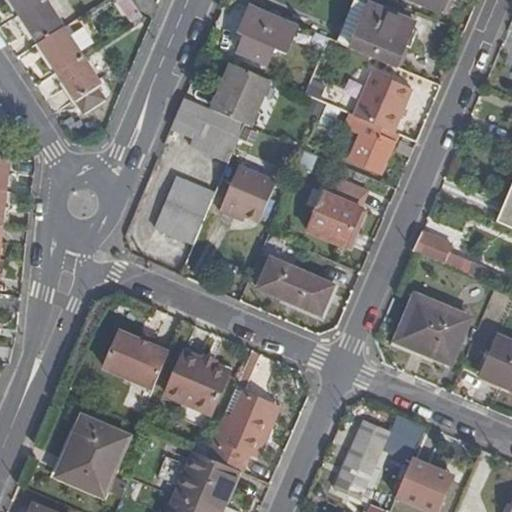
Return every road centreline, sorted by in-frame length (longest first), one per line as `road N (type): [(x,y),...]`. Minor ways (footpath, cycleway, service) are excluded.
road 1 (residential): [(500,0),(342,367)]
road 2 (residential): [(70,264),(122,272),(342,367)]
road 3 (residential): [(107,183),(128,156),(192,0)]
road 4 (residential): [(0,453),(70,264)]
road 5 (residential): [(342,367),(511,442)]
road 6 (residential): [(342,367),(280,511)]
road 7 (residential): [(64,178),(0,68)]
